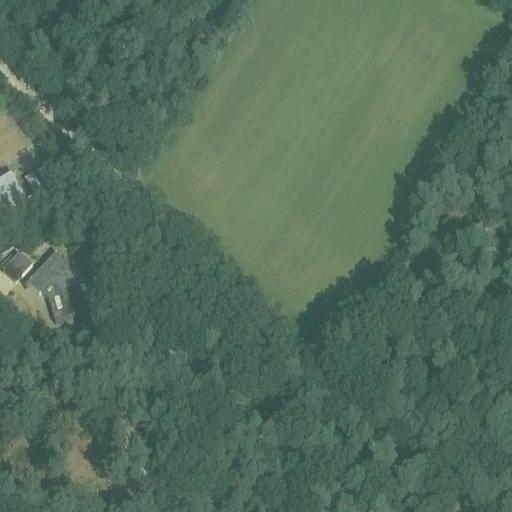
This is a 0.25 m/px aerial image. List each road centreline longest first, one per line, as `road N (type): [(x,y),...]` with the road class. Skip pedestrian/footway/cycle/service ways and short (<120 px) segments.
road 1 (track): [(62,125),(447,511)]
road 2 (track): [(105,0),(65,91),(62,125)]
